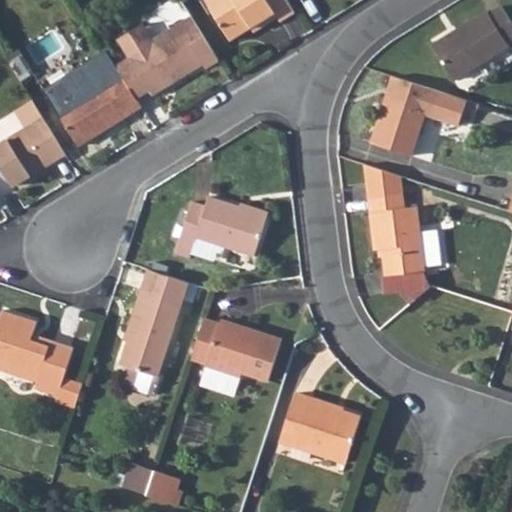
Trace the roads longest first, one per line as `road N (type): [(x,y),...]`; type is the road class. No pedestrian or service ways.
road 1 (residential): [(459,408),(401,381),(339,316),(317,173),(324,91)]
road 2 (residential): [(324,91),(267,90),(130,175),(62,251)]
road 3 (residential): [(324,91),(367,26),(410,0)]
